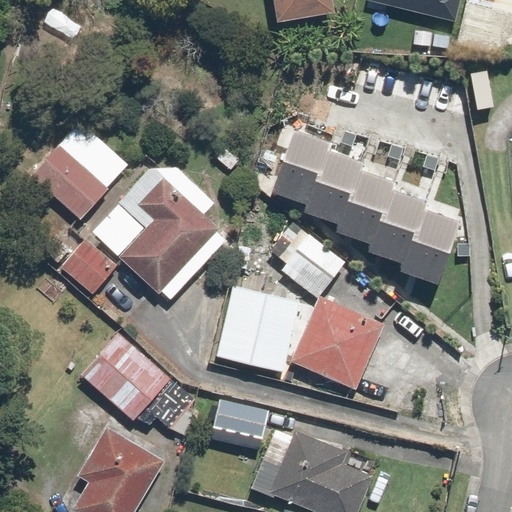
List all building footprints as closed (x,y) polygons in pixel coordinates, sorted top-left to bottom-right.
[(277,0),(281,18),(337,8),(335,0),(277,0)] [(390,0),(448,13),(451,0),(390,0)] [(511,0),(468,0),(458,43),(510,55),(511,45),(511,0)] [(82,119),(33,173),(83,217),(110,187),(109,186),(130,162),(82,119)] [(292,121),(270,187),(306,200),(326,142),(329,134),(292,121)] [(306,200),(303,208),(340,220),(359,163),(362,154),(326,142),(306,200)] [(340,220),(337,228),(373,241),(393,183),(395,175),(359,163),(340,220)] [(121,255),(161,292),(222,226),(207,211),(218,199),(181,165),(155,165),(121,201),(148,226),(121,255)] [(373,241),(371,248),(407,260),(427,202),(429,195),(393,183),(373,241)] [(407,260),(405,268),(442,280),(463,214),(427,202),(407,260)] [(145,226),(120,203),(95,230),(120,253),(145,226)] [(284,269),(320,296),(348,260),(296,220),(285,234),(294,240),(281,256),(289,262),(284,269)] [(88,237),(63,264),(94,292),(119,264),(88,237)] [(235,283),(218,354),(285,370),(302,299),(235,283)] [(323,293),(294,358),(357,386),(386,321),(323,293)] [(197,398),(120,331),(83,373),(135,418),(147,405),(171,427),(197,398)] [(221,397),(215,425),(265,437),(271,409),(221,397)] [(75,509),(80,511),(135,511),(166,459),(109,426),(82,473),(92,479),(75,509)] [(296,429),(272,490),(326,511),(359,511),(375,473),(344,461),(349,450),(296,429)]
